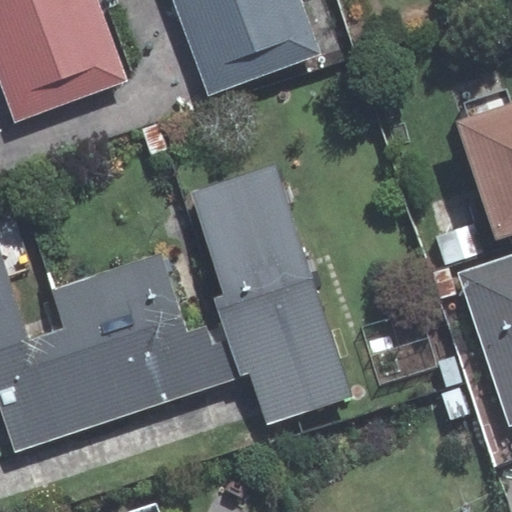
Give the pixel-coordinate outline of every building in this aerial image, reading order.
[(0,0),(0,105),(6,122),(118,81),(87,0),(0,0)] [(164,0),(199,94),(310,54),(290,0),(164,0)] [(368,27),(344,35),(351,55),(375,47),(368,27)] [(511,99),(440,123),(480,241),(511,229),(511,99)] [(161,120),(136,129),(145,155),(170,146),(161,120)] [(225,333),(238,372),(255,424),(340,397),(265,165),(179,193),(225,333)] [(468,222),(437,232),(446,263),(477,253),(468,222)] [(511,250),(448,272),(501,425),(509,422),(511,430),(511,250)] [(238,372),(225,333),(198,343),(192,327),(173,332),(148,255),(44,288),(56,326),(87,421),(238,372)] [(0,281),(0,431),(5,448),(87,421),(56,326),(18,338),(0,281)] [(432,361),(440,385),(455,380),(447,356),(432,361)] [(450,386),(433,393),(444,420),(460,413),(450,386)]
